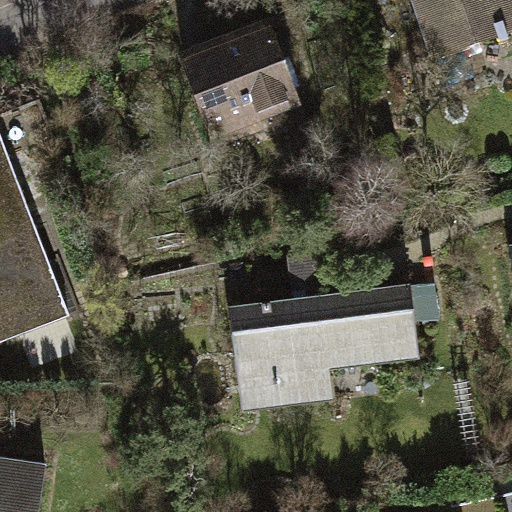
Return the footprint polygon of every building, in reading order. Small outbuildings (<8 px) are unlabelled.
[(511,0),(379,0),(402,67),(511,30),(511,0)] [(304,110),(268,16),(175,51),(212,145),(304,110)] [(0,341),(71,314),(0,129),(0,341)] [(511,240),(501,242),(511,325),(511,240)] [(405,292),(221,315),(235,422),(326,410),(322,378),(415,367),(405,292)] [(0,511),(41,511),(49,463),(0,455),(0,511)]
